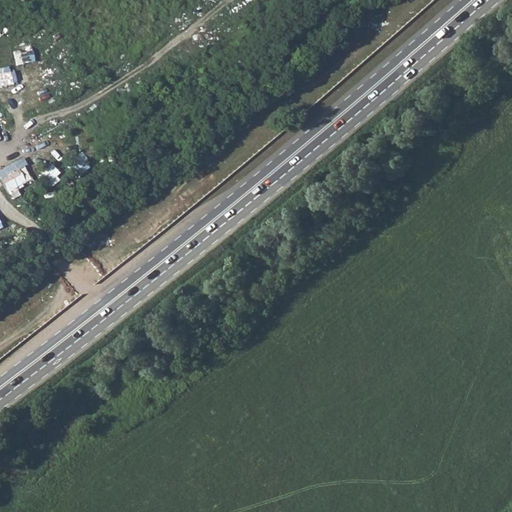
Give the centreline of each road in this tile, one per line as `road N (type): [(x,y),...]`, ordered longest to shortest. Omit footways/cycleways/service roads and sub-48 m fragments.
road 1 (primary): [(0,404),(304,164),(495,0)]
road 2 (primary): [(468,0),(0,383)]
road 3 (track): [(0,146),(112,89),(226,0)]
